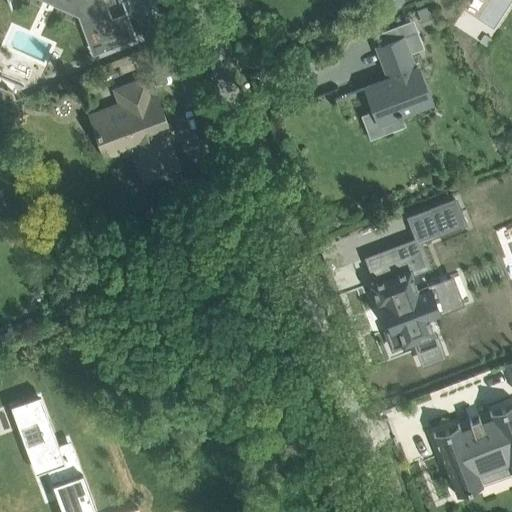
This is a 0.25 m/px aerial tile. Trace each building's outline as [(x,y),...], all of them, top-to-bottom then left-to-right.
[(74,0),(91,44),(100,41),(102,48),(102,49),(134,38),(136,37),(127,14),(126,11),(125,12),(126,14),(110,20),(102,0),(74,0)] [(389,77),(364,87),(377,120),(430,100),(417,67),(413,68),(407,52),(422,47),(416,30),(377,45),(381,54),(383,61),(385,61),(389,71),(387,72),(389,77)] [(144,79),(126,86),(116,89),(121,103),(89,115),(103,153),(131,143),(145,179),(178,167),(165,135),(167,134),(162,121),(165,120),(154,91),(150,93),(144,79)] [(0,88),(0,102),(15,97),(14,94),(0,88)] [(454,198),(429,208),(438,232),(464,222),(454,198)] [(415,239),(367,257),(374,276),(377,274),(379,278),(370,282),(377,301),(383,298),(385,302),(382,303),(385,312),(386,311),(389,318),(388,319),(391,326),(385,329),(392,347),(415,338),(423,361),(442,354),(427,314),(438,310),(428,285),(417,290),(409,269),(425,263),(415,239)] [(13,350),(5,353),(8,360),(16,357),(13,350)] [(511,358),(502,363),(511,387),(511,358)] [(19,404),(14,406),(21,426),(20,426),(20,427),(36,422),(42,438),(28,443),(37,469),(40,467),(41,469),(47,467),(52,481),(63,511),(95,511),(73,450),(61,454),(58,443),(49,419),(47,420),(38,397),(32,399),(31,396),(19,401),(19,404)] [(434,432),(432,433),(455,495),(458,494),(457,492),(466,488),(467,489),(470,488),(470,487),(479,483),(480,485),(482,484),(477,471),(507,460),(511,473),(511,472),(511,404),(504,407),(504,406),(500,408),(501,409),(491,412),(491,410),(488,411),(490,415),(481,419),(479,416),(477,416),(478,417),(471,420),(471,419),(469,420),(470,423),(460,426),(459,422),(457,423),(457,425),(448,429),(448,428),(444,429),(444,430),(435,434),(434,432)]
